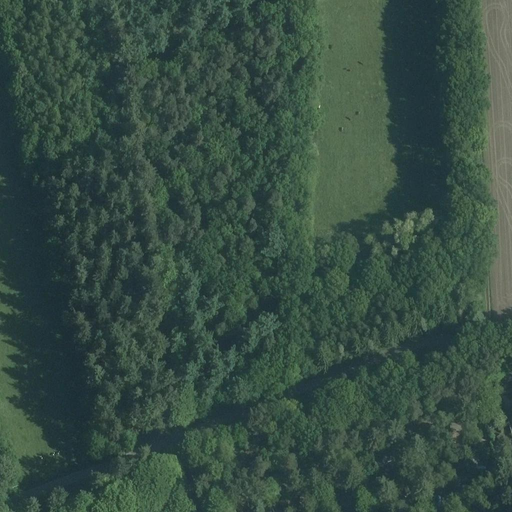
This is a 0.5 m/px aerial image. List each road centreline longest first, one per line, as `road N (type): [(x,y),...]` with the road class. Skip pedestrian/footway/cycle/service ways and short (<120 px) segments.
road 1 (unclassified): [(0,504),(417,344),(511,336)]
road 2 (track): [(283,396),(303,115),(286,10)]
road 3 (track): [(133,89),(175,437)]
road 4 (track): [(490,340),(470,0)]
road 5 (track): [(294,0),(133,89),(111,0)]
